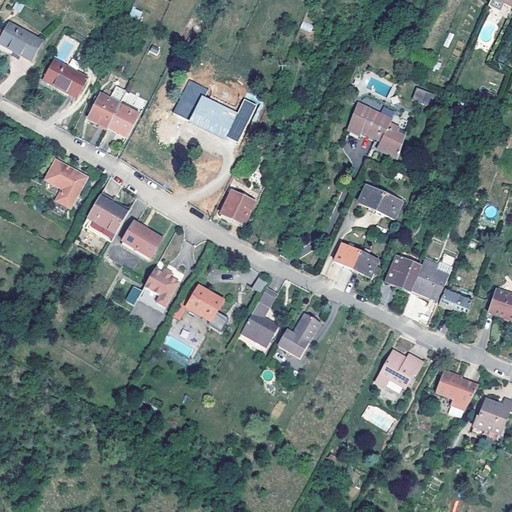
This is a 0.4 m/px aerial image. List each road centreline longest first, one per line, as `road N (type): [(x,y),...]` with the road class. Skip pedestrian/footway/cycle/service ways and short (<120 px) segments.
road 1 (residential): [(0,107),(246,251),(511,373)]
road 2 (unknown): [(297,276),(359,148)]
